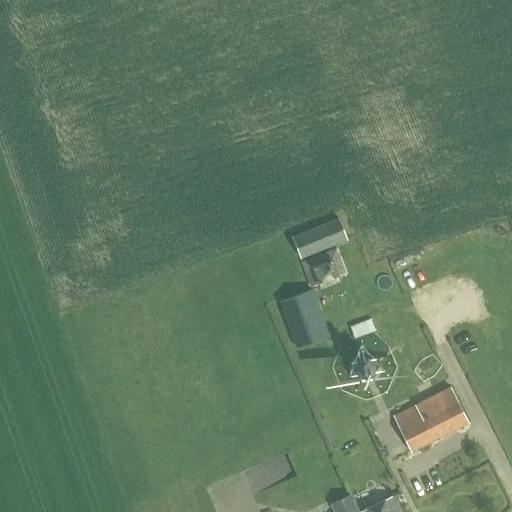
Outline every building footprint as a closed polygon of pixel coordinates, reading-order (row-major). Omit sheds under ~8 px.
[(338,216),(292,234),(300,258),(347,238),(338,216)] [(336,246),(301,261),(310,285),(346,272),(336,246)] [(330,335),(313,288),(279,300),(297,347),(330,335)] [(354,338),(375,331),(371,319),(350,327),(354,338)] [(356,367),(362,374),(372,370),(374,362),(368,356),(359,359),(356,367)] [(393,414),(411,449),(467,420),(450,386),(393,414)] [(259,495),(286,488),(281,468),(254,474),(259,495)] [(429,473),(416,480),(424,493),(436,486),(429,473)] [(359,511),(352,495),(335,503),(339,511),(359,511)] [(401,511),(393,496),(359,511),(401,511)]
